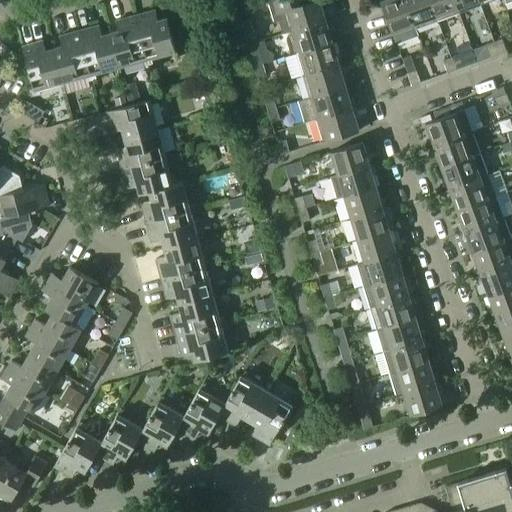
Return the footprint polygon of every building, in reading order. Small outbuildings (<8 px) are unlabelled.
[(283,33),(289,31),(325,20),(319,0),(310,0),(307,1),(306,0),(269,0),(268,0),(274,20),(278,18),(283,33)] [(416,28),(405,0),(382,0),(381,1),(396,43),(418,35),(416,28)] [(405,0),(416,28),(437,20),(429,0),(405,0)] [(429,0),(437,20),(458,12),(453,0),(429,0)] [(453,0),(458,12),(480,4),(478,0),(453,0)] [(134,15),(148,64),(151,63),(150,57),(174,51),(165,17),(156,19),(154,10),(134,15)] [(180,16),(182,23),(186,39),(197,37),(191,13),(180,16)] [(117,30),(109,33),(118,67),(142,60),(144,65),(148,64),(134,15),(115,20),(117,30)] [(244,34),(253,31),(249,18),(240,21),(244,34)] [(289,31),(290,33),(287,34),(286,37),(290,50),(293,52),(295,51),(296,53),(332,42),(325,20),(289,31)] [(98,25),(78,30),(92,79),(96,78),(94,73),(118,67),(109,33),(101,35),(98,25)] [(61,45),(53,48),(62,82),(86,75),(88,81),(92,79),(78,30),(58,36),(61,45)] [(494,41),(498,53),(506,50),(502,39),(494,41)] [(39,88),(62,82),(53,48),(44,50),(42,41),(22,46),(33,86),(26,87),(28,96),(36,95),(40,94),(39,88)] [(490,56),(498,53),(494,41),(486,44),(490,56)] [(296,53),(303,75),(339,64),(332,42),(296,53)] [(459,54),(451,57),(455,69),(476,61),(469,42),(456,47),(459,54)] [(250,54),(254,66),(263,63),(259,51),(250,54)] [(447,72),(455,69),(451,57),(443,60),(447,72)] [(263,63),(254,66),(257,78),(266,75),(263,63)] [(303,75),(309,96),(309,97),(345,86),(339,64),(303,75)] [(411,85),(420,82),(415,70),(407,73),(411,85)] [(316,118),(352,108),(345,86),(309,97),(309,96),(297,100),(304,122),(316,118)] [(497,105),(509,101),(506,93),(494,97),(497,105)] [(267,109),(275,107),(272,95),(263,97),(267,109)] [(121,128),(124,137),(157,128),(151,105),(157,103),(155,98),(107,111),(112,131),(121,128)] [(275,107),(267,109),(270,121),(279,119),(275,107)] [(352,108),(316,118),(323,141),(359,130),(352,108)] [(463,108),(456,111),(425,123),(433,145),(472,131),(463,108)] [(116,148),(122,168),(171,155),(169,151),(164,152),(157,128),(124,137),(126,145),(116,148)] [(433,145),(441,166),(479,152),(472,131),(433,145)] [(280,154),(289,151),(285,139),(277,142),(280,154)] [(331,151),(337,173),(338,174),(369,164),(362,141),(331,151)] [(441,166),(449,188),(487,174),(479,152),(441,166)] [(173,184),(172,184),(166,161),(172,159),(171,155),(122,168),(127,187),(136,185),(139,194),(149,191),(148,191),(173,184)] [(288,177),(296,175),(293,163),(284,165),(288,177)] [(344,195),(376,186),(369,164),(338,174),(337,173),(329,176),(336,198),(344,195)] [(0,208),(47,196),(44,186),(23,191),(19,177),(1,167),(0,169),(0,208)] [(487,174),(449,188),(457,209),(495,195),(507,191),(499,169),(487,174)] [(141,202),(146,222),(194,208),(193,204),(189,206),(182,181),(172,184),(173,184),(148,191),(149,191),(151,199),(141,202)] [(376,186),(344,195),(351,217),(382,208),(376,186)] [(298,210),(306,207),(302,195),(294,198),(298,210)] [(503,216),(495,195),(457,209),(465,230),(503,216)] [(0,243),(12,251),(18,240),(23,243),(32,228),(29,213),(49,206),(47,196),(0,208),(0,243)] [(306,207),(298,210),(301,221),(309,219),(306,207)] [(161,239),(163,247),(197,238),(191,214),(195,212),(194,208),(146,222),(151,241),(161,239)] [(382,208),(351,217),(357,239),(389,230),(382,208)] [(465,230),(473,252),(511,238),(503,216),(465,230)] [(357,239),(364,261),(395,251),(389,230),(357,239)] [(155,258),(161,278),(210,265),(209,261),(204,263),(197,238),(163,247),(166,256),(155,258)] [(473,252),(480,273),(511,261),(511,240),(511,238),(473,252)] [(307,242),(311,253),(319,251),(315,239),(307,242)] [(0,281),(14,289),(18,282),(0,270),(12,251),(0,243),(0,281)] [(319,251),(311,253),(315,265),(323,262),(319,251)] [(402,273),(395,251),(364,261),(356,263),(363,285),(402,273)] [(511,261),(480,273),(488,295),(511,286),(511,261)] [(176,295),(179,304),(213,295),(206,271),(211,270),(210,265),(161,278),(166,298),(176,295)] [(47,282),(87,304),(99,283),(70,267),(64,278),(53,272),(47,282)] [(402,273),(363,285),(369,307),(377,305),(409,295),(402,273)] [(0,281),(0,291),(9,297),(14,289),(0,281)] [(47,282),(42,290),(53,296),(46,309),(52,313),(53,313),(81,329),(93,308),(87,304),(47,282)] [(324,297),(332,294),(329,282),(320,285),(324,297)] [(511,310),(511,286),(488,295),(496,316),(511,310)] [(332,294),(324,297),(328,308),(336,306),(332,294)] [(170,315),(176,335),(225,321),(224,317),(219,318),(213,295),(179,304),(181,312),(170,315)] [(377,305),(369,307),(376,329),(415,317),(409,295),(377,305)] [(115,320),(124,325),(131,313),(122,307),(115,320)] [(511,334),(511,310),(496,316),(504,338),(511,334)] [(35,319),(30,327),(69,350),(81,329),(53,313),(52,313),(46,325),(35,319)] [(422,339),(415,317),(376,329),(383,351),(422,339)] [(116,340),(124,325),(115,320),(107,335),(116,340)] [(225,321),(176,335),(181,354),(192,351),(194,360),(228,351),(221,327),(226,326),(225,321)] [(334,329),(337,341),(346,338),(342,326),(334,329)] [(35,342),(29,354),(57,370),(69,350),(30,327),(25,336),(35,342)] [(337,341),(341,352),(344,362),(352,360),(346,338),(337,341)] [(383,351),(389,372),(428,361),(422,339),(383,351)] [(91,362),(100,367),(108,354),(99,348),(91,362)] [(11,360),(6,369),(45,391),(57,370),(29,354),(22,366),(11,360)] [(347,372),(351,384),(359,382),(355,370),(352,360),(344,362),(347,372)] [(435,382),(428,361),(389,372),(396,395),(404,392),(435,382)] [(92,381),(100,367),(91,362),(83,376),(92,381)] [(0,403),(0,406),(11,413),(22,420),(28,410),(33,412),(45,391),(6,369),(1,378),(11,384),(0,403)] [(240,415),(248,420),(266,389),(245,377),(248,372),(243,370),(224,402),(217,415),(218,415),(234,425),(240,415)] [(359,382),(351,384),(354,396),(362,393),(359,382)] [(404,392),(410,415),(442,405),(435,382),(404,392)] [(207,433),(218,415),(217,415),(224,402),(203,390),(206,385),(202,383),(184,415),(177,427),(194,437),(199,429),(207,433)] [(266,389),(248,420),(256,425),(250,433),(268,444),(294,400),(290,397),(288,402),(266,389)] [(75,390),(67,404),(76,409),(84,395),(75,390)] [(166,446),(177,427),(184,415),(163,403),(166,397),(161,395),(142,427),(143,428),(136,440),(153,450),(158,441),(166,446)] [(11,413),(0,406),(0,420),(5,423),(11,413)] [(121,408),(102,441),(95,453),(96,453),(113,463),(117,455),(125,459),(136,440),(143,428),(142,427),(122,415),(125,410),(121,408)] [(22,420),(11,413),(5,423),(16,430),(22,420)] [(364,429),(372,426),(369,414),(360,417),(364,429)] [(102,441),(80,428),(83,423),(79,421),(53,465),(72,476),(78,466),(85,471),(96,453),(95,453),(102,441)] [(6,459),(0,469),(0,494),(10,500),(22,480),(32,486),(46,462),(35,456),(26,471),(6,459)] [(511,511),(511,488),(506,467),(445,485),(452,511),(436,511),(436,510),(427,511),(426,511),(411,505),(386,511),(511,511)]
